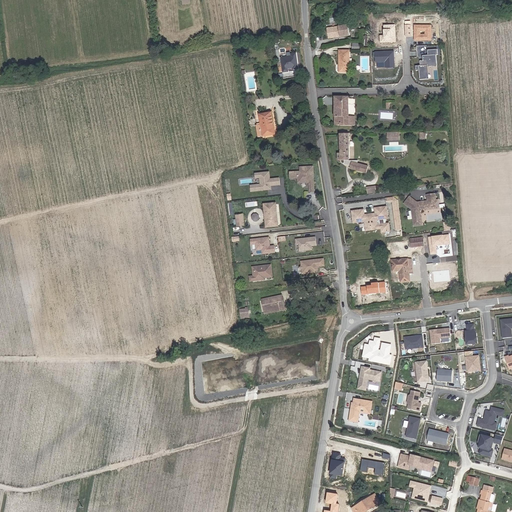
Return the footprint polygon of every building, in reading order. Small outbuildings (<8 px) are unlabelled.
[(328,28),(329,38),(346,36),(345,26),(328,28)] [(343,50),(338,50),(338,72),(348,72),(349,50),(343,50)] [(294,68),(298,67),(296,52),(292,53),(292,55),(282,56),(284,71),(288,70),(288,67),(293,66),(294,68)] [(271,113),(258,115),(260,126),(259,126),(257,126),(254,127),(256,137),(274,135),(271,113)] [(389,132),(389,140),(402,140),(402,132),(389,132)] [(346,165),(355,167),(355,161),(348,161),(348,135),(338,135),(339,149),(340,149),(340,161),(346,161),(346,165)] [(355,161),(355,167),(353,167),(352,169),(369,173),(371,167),(360,164),(360,161),(355,161)] [(314,175),(313,164),(300,165),(301,170),(290,171),(290,177),(298,176),(298,178),(300,180),(306,179),(306,181),(310,181),(310,190),(315,190),(314,178),(313,178),(313,175),(314,175)] [(269,171),(255,173),(256,177),(260,177),(261,183),(251,185),(252,191),(272,188),(269,171)] [(438,211),(438,203),(435,203),(434,197),(427,198),(427,204),(424,204),(422,207),(420,205),(417,205),(409,199),(404,205),(411,212),(412,228),(420,227),(420,215),(421,213),(438,211)] [(393,199),(385,200),(385,204),(392,203),(395,238),(400,238),(397,202),(393,199)] [(265,205),(268,228),(280,227),(277,203),(265,205)] [(363,210),(351,211),(352,223),(364,222),(364,227),(376,226),(376,225),(376,221),(387,220),(386,208),(374,209),(375,214),(363,215),(363,210)] [(237,215),(238,226),(245,225),(244,215),(237,215)] [(376,226),(364,227),(365,231),(380,229),(380,233),(388,232),(388,224),(376,225),(376,226)] [(318,241),(323,241),(323,232),(311,232),(311,236),(318,236),(318,241)] [(317,245),(316,237),(308,238),(308,239),(305,240),(305,239),(296,240),(297,244),(300,244),(301,252),(313,250),(312,246),(317,245)] [(263,255),(271,254),(269,239),(251,241),(251,246),(256,246),(257,252),(262,251),(263,255)] [(430,249),(429,240),(404,242),(405,251),(430,249)] [(324,259),(301,262),(302,266),(300,268),(303,270),(303,274),(315,273),(315,271),(319,270),(318,267),(325,266),(324,259)] [(409,282),(408,270),(406,259),(390,261),(391,265),(391,271),(399,271),(400,282),(406,282),(409,282)] [(273,280),(271,268),(253,271),(254,280),(255,285),(261,284),(260,280),(267,279),(268,281),(273,280)] [(301,287),(291,290),(293,296),(302,294),(301,287)] [(283,296),(264,301),(267,312),(282,308),(281,302),(284,301),(283,296)] [(511,319),(501,320),(503,339),(511,337),(511,333),(511,329),(511,328),(511,319)] [(474,325),(466,326),(467,332),(465,332),(466,345),(477,344),(476,334),(474,331),(474,325)] [(450,329),(430,331),(432,345),(440,344),(440,339),(451,337),(450,329)] [(404,338),(406,349),(423,348),(422,336),(404,338)] [(389,364),(391,356),(389,356),(391,346),(383,345),(382,352),(381,353),(378,353),(378,351),(380,341),(376,340),(375,343),(371,343),(370,347),(366,346),(364,357),(371,358),(370,361),(389,364)] [(481,371),(479,356),(466,358),(467,372),(481,371)] [(428,377),(427,362),(416,363),(418,382),(425,382),(425,377),(428,377)] [(379,382),(381,373),(369,371),(369,369),(362,367),(360,377),(361,377),(361,380),(359,379),(358,385),(366,386),(367,379),(379,382)] [(452,382),(452,371),(437,370),(437,381),(452,382)] [(401,391),(403,384),(396,383),(395,390),(401,391)] [(408,405),(407,409),(420,412),(421,404),(418,403),(417,403),(417,400),(419,400),(420,393),(411,391),(411,395),(408,396),(407,403),(408,405)] [(351,406),(348,422),(357,423),(359,413),(370,415),(372,402),(354,399),(353,404),(352,406),(351,406)] [(477,426),(495,431),(497,424),(494,424),(496,415),(503,417),(505,412),(492,409),(491,413),(487,412),(484,421),(479,420),(477,426)] [(416,439),(421,420),(410,417),(406,437),(416,439)] [(446,445),(449,435),(430,430),(427,440),(446,445)] [(501,445),(504,437),(497,435),(494,443),(501,445)] [(491,451),(494,439),(483,436),(481,445),(480,448),(482,449),(480,454),(492,457),(493,452),(491,451)] [(511,463),(511,452),(504,451),(501,461),(511,463)] [(433,470),(435,461),(414,455),(414,456),(413,458),(403,455),(400,465),(411,468),(412,465),(433,470)] [(474,476),(471,483),(480,486),(482,478),(474,476)] [(417,500),(429,502),(431,496),(429,496),(430,494),(431,494),(433,487),(412,482),(411,487),(416,488),(415,494),(418,495),(418,496),(417,500)] [(491,510),(491,506),(492,504),(493,501),(495,501),(496,494),(496,493),(493,492),(494,491),(484,488),(483,493),(484,493),(485,493),(485,497),(484,499),(482,498),(481,498),(479,507),(480,508),(479,511),(496,511),(497,511),(491,510)] [(443,505),(444,499),(434,496),(433,503),(443,505)] [(367,511),(376,507),(370,498),(353,508),(354,511),(367,511)]
